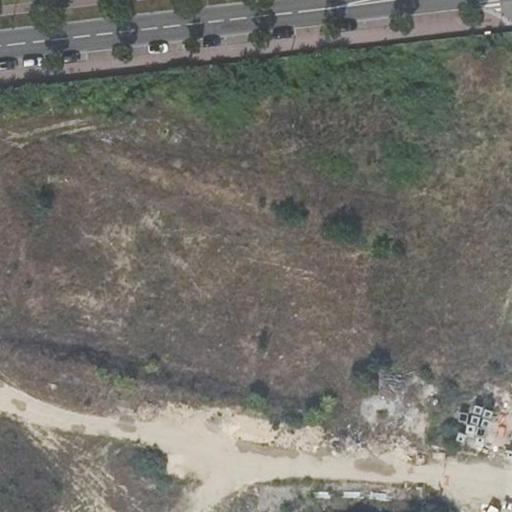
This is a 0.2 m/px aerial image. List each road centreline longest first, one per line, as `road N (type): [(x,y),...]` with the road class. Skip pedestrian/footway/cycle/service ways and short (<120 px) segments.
road 1 (unknown): [(511,499),(278,467),(0,451)]
road 2 (secondary): [(0,45),(328,7)]
